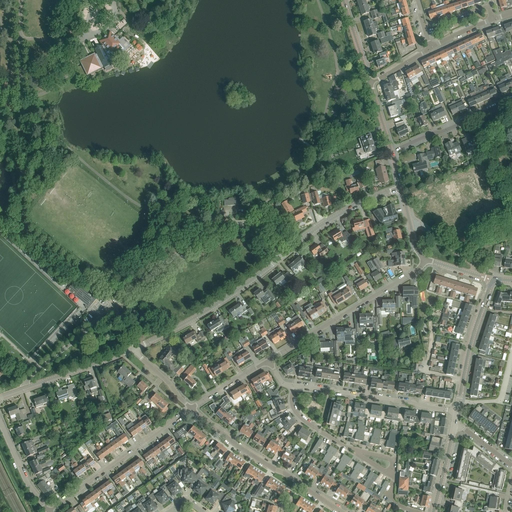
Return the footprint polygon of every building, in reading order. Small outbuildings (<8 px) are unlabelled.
[(358,8),(367,5),(364,0),(356,0),(357,0),(358,4),(357,4),(358,8)] [(445,7),(441,8),(443,15),(450,13),(447,6),(447,4),(446,2),(445,0),(442,0),(444,4),(445,7)] [(459,0),(460,2),(462,9),(468,7),(466,0),(459,0)] [(511,5),(511,0),(504,0),(499,1),(501,8),(507,7),(506,4),(510,3),(511,6),(511,5)] [(405,1),(399,3),(400,6),(401,10),(407,8),(405,1)] [(434,2),(432,2),(433,6),(435,11),(437,17),(443,15),(441,8),(437,10),(436,6),(434,2)] [(460,2),(454,4),(456,11),(462,9),(460,2)] [(454,4),(447,6),(450,13),(456,11),(454,4)] [(369,13),(368,10),(370,9),(369,5),(367,5),(358,8),(358,9),(358,8),(360,13),(361,12),(362,15),(369,13)] [(432,11),(428,13),(430,19),(437,17),(435,11),(433,6),(431,6),(432,11)] [(398,11),(392,13),(392,15),(399,13),(399,14),(402,13),(403,16),(405,16),(409,14),(407,8),(401,10),(398,11)] [(394,30),(410,25),(407,18),(401,20),(402,24),(391,28),(392,30),(394,29),(394,30)] [(377,26),(376,21),(372,22),(371,19),(364,22),(365,25),(364,26),(365,30),(377,26)] [(405,33),(411,31),(410,25),(394,30),(395,32),(401,30),(402,31),(404,30),(405,33)] [(369,37),(376,35),(375,31),(378,30),(377,26),(365,30),(367,34),(368,34),(369,37)] [(504,37),(502,32),(500,27),(493,30),(495,36),(499,34),(501,38),(504,37)] [(490,38),(495,36),(493,30),(486,32),(490,42),(492,41),(490,38)] [(407,40),(413,38),(411,31),(405,33),(407,40)] [(95,53),(79,61),(87,76),(111,64),(110,63),(125,49),(119,43),(121,41),(115,36),(114,37),(110,32),(100,41),(105,47),(104,48),(103,46),(95,50),(97,54),(95,55),(95,53)] [(476,36),(475,37),(481,48),(482,50),(483,53),(486,52),(482,44),(486,42),(485,40),(484,38),(482,34),(476,36)] [(385,37),(380,39),(381,43),(393,40),(392,35),(385,37)] [(475,37),(470,39),(472,45),(475,44),(477,47),(477,46),(477,47),(479,49),(481,48),(475,37)] [(407,40),(407,41),(409,46),(415,44),(413,38),(407,40)] [(470,39),(463,42),(466,48),(472,45),(470,39)] [(376,54),(377,54),(377,53),(381,52),(378,41),(371,44),(374,54),(376,53),(376,54)] [(463,42),(457,45),(460,51),(466,48),(463,42)] [(451,48),(457,59),(459,58),(456,53),(460,51),(457,45),(451,48)] [(451,48),(445,51),(448,57),(452,55),(453,57),(453,58),(453,57),(455,60),(456,62),(458,63),(457,59),(451,48)] [(445,51),(439,53),(442,59),(448,57),(445,51)] [(380,67),(386,65),(385,59),(387,58),(386,52),(379,54),(381,60),(375,61),(377,68),(379,67),(379,68),(380,67)] [(439,53),(433,56),(436,62),(440,60),(441,63),(442,66),(445,65),(443,62),(442,59),(439,53)] [(497,61),(502,59),(503,58),(501,53),(495,56),(497,61)] [(427,59),(430,65),(436,62),(433,56),(427,59)] [(427,59),(421,62),(423,66),(424,68),(427,66),(429,69),(431,72),(433,71),(431,68),(430,66),(430,65),(427,59)] [(504,62),(502,59),(497,61),(495,62),(496,63),(498,67),(505,64),(504,62)] [(490,72),(496,69),(498,68),(498,67),(496,63),(488,67),(490,72)] [(422,72),(420,70),(418,66),(412,69),(417,79),(416,76),(422,72)] [(412,82),(417,79),(412,69),(406,73),(412,82)] [(501,82),(497,84),(499,89),(501,93),(508,90),(502,78),(501,74),(498,75),(500,79),(501,82)] [(505,76),(502,78),(508,90),(511,88),(511,81),(509,82),(507,78),(506,78),(505,76)] [(399,90),(398,85),(396,81),(387,84),(387,85),(383,87),(386,94),(399,90)] [(410,83),(407,84),(411,97),(416,95),(415,93),(413,94),(410,83)] [(487,84),(485,85),(487,89),(491,98),(493,97),(494,96),(495,98),(498,96),(497,95),(498,95),(496,90),(495,89),(494,86),(493,86),(492,85),(490,86),(490,87),(489,88),(487,84)] [(437,87),(443,102),(446,100),(439,86),(437,87)] [(458,86),(455,87),(457,92),(458,91),(460,98),(461,98),(463,97),(458,86)] [(440,103),(443,102),(437,87),(433,90),(434,93),(436,92),(438,96),(437,96),(440,103)] [(484,90),(480,92),(484,101),(491,98),(487,89),(484,91),(484,90)] [(400,101),(398,95),(399,95),(397,91),(399,90),(386,94),(388,102),(394,100),(394,103),(400,101)] [(474,90),(471,91),(473,95),(475,98),(477,104),(479,103),(484,101),(480,92),(476,94),(474,90)] [(475,98),(468,101),(468,103),(470,107),(477,104),(475,98)] [(466,109),(462,101),(462,99),(455,102),(454,101),(459,112),(466,109)] [(393,117),(398,116),(398,117),(403,115),(400,106),(404,105),(403,104),(405,103),(404,100),(400,101),(394,103),(395,106),(388,108),(391,117),(393,117)] [(453,115),(459,112),(454,101),(452,103),(448,105),(453,115)] [(446,116),(444,111),(442,106),(438,107),(439,108),(436,109),(438,116),(440,119),(446,116)] [(438,116),(436,109),(435,109),(435,108),(432,109),(432,110),(429,112),(434,122),(440,119),(438,116)] [(426,119),(425,117),(424,116),(418,119),(417,117),(414,119),(418,128),(428,124),(426,120),(426,119)] [(400,137),(409,133),(404,121),(396,124),(398,130),(397,131),(400,137)] [(477,144),(474,138),(472,133),(466,136),(467,138),(462,140),(467,150),(470,148),(470,147),(477,144)] [(362,149),(357,150),(361,160),(368,158),(367,154),(371,152),(375,151),(370,135),(369,136),(368,134),(364,136),(365,137),(361,138),(364,148),(362,149)] [(463,155),(460,147),(458,142),(452,145),(451,142),(446,145),(450,155),(456,153),(458,158),(463,155)] [(426,161),(441,157),(441,156),(439,147),(431,149),(432,149),(432,151),(427,153),(427,154),(424,154),(418,156),(420,163),(413,165),(416,177),(420,176),(419,172),(423,170),(424,172),(428,171),(426,161)] [(388,181),(385,167),(381,167),(381,168),(380,169),(379,167),(376,170),(379,183),(383,183),(383,182),(384,182),(385,183),(388,181)] [(476,170),(468,173),(470,178),(479,175),(476,170)] [(479,175),(470,178),(472,183),(481,179),(479,175)] [(365,187),(363,182),(361,178),(357,180),(358,184),(354,185),(352,179),(346,180),(347,186),(346,187),(347,192),(350,191),(350,194),(359,192),(358,188),(360,188),(360,189),(365,187)] [(456,179),(448,183),(450,188),(458,184),(456,179)] [(481,179),(472,183),(475,188),(483,184),(481,179)] [(458,184),(450,188),(452,192),(460,189),(458,184)] [(483,184),(475,188),(477,192),(485,189),(483,184)] [(426,190),(420,193),(423,198),(431,194),(429,189),(432,187),(430,185),(425,187),(426,190)] [(460,189),(452,192),(454,197),(462,193),(460,189)] [(319,199),(322,198),(320,190),(317,191),(317,192),(312,193),(315,205),(323,203),(324,207),(331,205),(329,197),(319,199)] [(303,203),(307,202),(310,201),(308,193),(301,195),(303,203)] [(462,193),(454,197),(456,202),(464,198),(462,193)] [(493,200),(488,203),(492,211),(497,209),(498,212),(501,211),(499,205),(496,206),(493,200)] [(304,207),(293,212),(286,201),(281,204),(288,215),(286,215),(289,220),(294,218),(296,221),(304,217),(302,214),(307,212),(304,207)] [(435,202),(426,206),(429,211),(435,208),(436,211),(441,209),(440,206),(437,207),(435,202)] [(488,203),(483,205),(487,214),(492,211),(488,203)] [(378,220),(380,223),(381,224),(382,224),(383,227),(394,224),(393,221),(397,220),(397,219),(398,219),(397,216),(396,216),(395,212),(393,205),(391,206),(391,205),(388,206),(388,207),(378,211),(378,210),(375,211),(375,212),(373,213),(378,220)] [(483,205),(478,207),(482,216),(487,214),(483,205)] [(478,207),(473,210),(475,216),(473,217),(475,222),(478,221),(477,218),(482,216),(478,207)] [(373,235),(370,225),(369,220),(364,221),(364,222),(362,222),(361,219),(353,221),(354,228),(352,228),(353,231),(366,228),(368,237),(373,235)] [(452,219),(447,226),(451,229),(457,222),(452,219)] [(457,222),(451,229),(456,232),(461,225),(457,222)] [(461,225),(456,232),(460,235),(465,228),(461,225)] [(394,241),(397,240),(401,239),(399,230),(392,232),(392,228),(385,230),(386,234),(386,233),(387,239),(393,237),(394,241)] [(465,228),(460,235),(464,238),(469,231),(465,228)] [(355,245),(349,235),(346,231),(343,233),(340,229),(338,230),(338,229),(330,234),(334,241),(339,238),(342,242),(347,240),(351,247),(355,245)] [(483,247),(487,245),(496,241),(494,237),(481,242),(483,247)] [(328,252),(326,249),(322,244),(320,246),(320,247),(319,248),(316,244),(309,249),(310,251),(309,252),(312,256),(318,252),(321,257),(328,252)] [(23,251),(61,287),(64,284),(26,248),(23,251)] [(310,264),(306,259),(303,255),(300,258),(300,257),(288,266),(293,272),(301,265),(302,267),(305,264),(307,267),(310,264)] [(502,256),(499,256),(495,255),(493,266),(501,267),(502,260),(501,260),(502,256)] [(364,273),(362,270),(356,260),(350,264),(352,266),(354,265),(360,275),(364,273)] [(374,260),(371,261),(375,268),(376,270),(380,268),(376,263),(374,260)] [(370,274),(367,276),(370,281),(373,279),(375,282),(382,278),(379,273),(378,271),(377,271),(376,270),(375,268),(371,270),(372,272),(370,274)] [(292,279),(290,276),(287,272),(285,275),(282,277),(280,273),(272,280),(279,288),(286,282),(287,283),(292,279)] [(438,294),(443,278),(435,276),(433,283),(438,285),(436,293),(438,294)] [(368,286),(365,282),(363,277),(354,282),(360,291),(368,286)] [(447,288),(449,280),(443,278),(438,294),(440,294),(442,286),(447,288)] [(452,298),(456,283),(449,280),(447,288),(452,289),(450,297),(452,298)] [(74,283),(68,290),(73,294),(75,296),(85,305),(85,304),(89,307),(89,308),(97,298),(81,285),(76,281),(74,283)] [(461,292),(463,285),(456,283),(452,298),(454,299),(456,291),(461,292)] [(326,298),(322,293),(318,285),(315,286),(317,290),(318,289),(321,293),(319,294),(323,300),(326,298)] [(465,302),(470,287),(463,285),(461,292),(466,294),(463,302),(465,302)] [(352,293),(349,288),(348,286),(345,288),(339,291),(338,290),(344,301),(351,296),(350,294),(352,293)] [(473,298),(473,296),(475,296),(477,289),(470,287),(465,302),(468,303),(469,297),(470,297),(473,298)] [(270,298),(272,301),(275,299),(268,288),(265,291),(263,293),(260,289),(254,294),(258,300),(261,297),(266,303),(269,301),(268,300),(270,298)] [(418,309),(418,306),(417,289),(413,289),(413,288),(403,288),(403,298),(408,298),(408,300),(407,301),(407,303),(411,303),(412,309),(418,309)] [(337,305),(344,301),(338,290),(332,293),(332,292),(328,294),(332,300),(334,299),(337,305)] [(510,302),(511,294),(504,294),(499,292),(495,303),(500,305),(501,301),(510,302)] [(396,304),(394,304),(394,301),(388,301),(388,313),(391,312),(391,311),(394,311),(394,310),(395,310),(395,308),(396,307),(396,308),(400,308),(400,302),(396,302),(396,304)] [(319,303),(313,307),(319,316),(326,312),(324,309),(326,308),(324,305),(322,302),(319,304),(319,303)] [(239,304),(229,311),(232,315),(233,318),(237,315),(236,314),(240,312),(241,314),(243,313),(247,311),(245,308),(242,304),(240,306),(239,304)] [(466,304),(463,310),(470,312),(472,306),(466,304)] [(313,307),(304,312),(308,319),(310,318),(312,320),(319,316),(313,307)] [(462,310),(461,312),(463,313),(462,315),(461,316),(467,318),(469,315),(470,312),(463,310),(462,310)] [(280,327),(282,325),(275,312),(273,314),(275,317),(274,318),(280,327)] [(285,323),(281,317),(281,316),(278,317),(275,312),(282,325),(285,323)] [(374,342),(378,341),(377,323),(372,323),(372,314),(371,314),(371,313),(368,314),(368,315),(365,315),(366,328),(374,328),(374,342)] [(455,318),(455,320),(457,321),(459,322),(465,324),(466,323),(466,322),(467,318),(461,316),(457,314),(457,315),(455,318)] [(497,317),(496,316),(491,315),(489,321),(495,323),(497,317)] [(226,323),(224,320),(221,316),(218,318),(220,320),(214,323),(213,322),(207,325),(211,332),(216,329),(218,333),(229,326),(227,322),(226,323)] [(297,316),(291,319),(297,329),(303,325),(301,321),(297,316)] [(414,318),(402,318),(402,327),(414,322),(414,318)] [(287,323),(285,324),(287,326),(288,329),(291,333),(297,329),(291,319),(287,322),(287,323)] [(492,332),(493,328),(487,326),(485,332),(491,334),(494,335),(495,333),(492,332)] [(286,336),(281,329),(280,327),(278,329),(277,328),(274,331),(280,340),(286,336)] [(351,328),(344,329),(345,340),(345,342),(345,343),(353,342),(353,336),(353,331),(351,331),(351,328)] [(336,331),(336,332),(337,340),(337,342),(345,342),(345,340),(344,329),(343,329),(336,329),(336,331)] [(273,344),(280,340),(274,331),(268,334),(273,344)] [(205,338),(204,336),(202,332),(199,333),(199,335),(197,336),(196,335),(195,332),(185,337),(185,338),(183,339),(186,344),(195,339),(197,343),(205,338)] [(268,347),(264,340),(263,338),(256,342),(262,351),(268,347)] [(395,349),(399,348),(411,345),(409,338),(393,341),(395,349)] [(333,353),(333,348),(333,343),(329,343),(325,343),(325,341),(324,341),(324,339),(319,339),(320,343),(319,343),(319,348),(329,348),(330,353),(333,353)] [(256,355),(262,351),(256,342),(250,346),(256,355)] [(484,355),(487,346),(481,344),(479,350),(480,350),(479,353),(484,355)] [(173,351),(172,349),(169,346),(165,348),(167,350),(159,360),(172,372),(176,367),(174,366),(174,365),(167,360),(173,352),(173,351)] [(251,358),(246,350),(245,349),(243,350),(242,349),(238,351),(244,362),(251,358)] [(238,365),(244,362),(238,351),(232,356),(234,358),(238,365)] [(230,364),(227,360),(226,358),(223,360),(224,362),(222,363),(220,360),(216,362),(218,366),(222,372),(230,368),(228,366),(230,364)] [(176,373),(184,365),(180,364),(174,371),(176,373)] [(296,368),(299,367),(297,365),(293,367),(291,364),(283,369),(287,375),(290,373),(290,374),(290,375),(295,376),(296,369),(296,368)] [(310,379),(311,370),(313,370),(313,365),(306,364),(305,368),(304,378),(310,379)] [(185,366),(184,365),(176,373),(179,375),(184,370),(183,368),(185,366)] [(196,383),(190,377),(196,370),(191,365),(181,377),(185,380),(183,381),(189,386),(192,389),(196,383)] [(123,380),(122,381),(130,388),(134,383),(127,377),(131,373),(123,366),(118,371),(121,374),(119,377),(123,380)] [(216,377),(222,372),(218,366),(215,368),(213,369),(211,367),(208,369),(212,375),(214,374),(216,377)] [(316,366),(315,372),(316,372),(315,377),(321,378),(322,370),(323,369),(323,367),(316,366)] [(304,378),(305,368),(299,368),(299,367),(296,368),(296,369),(295,376),(298,376),(298,377),(304,378)] [(268,373),(266,374),(265,372),(258,377),(262,383),(265,381),(268,380),(269,382),(273,380),(268,373)] [(98,391),(95,382),(93,377),(84,381),(85,386),(84,387),(85,391),(90,389),(92,393),(98,391)] [(258,385),(262,383),(258,377),(251,381),(254,386),(252,387),(254,391),(256,393),(259,391),(256,387),(259,385),(258,385)] [(141,395),(145,391),(148,387),(142,381),(137,386),(142,391),(139,393),(141,395)] [(59,393),(56,393),(59,400),(75,395),(71,385),(67,386),(68,389),(62,391),(61,390),(58,391),(59,393)] [(251,393),(250,390),(247,386),(245,387),(244,385),(237,389),(241,396),(243,399),(247,397),(245,394),(247,393),(248,395),(251,393)] [(238,398),(241,396),(237,389),(230,394),(233,399),(231,400),(233,404),(237,402),(235,400),(238,398)] [(157,405),(162,399),(156,394),(152,398),(150,397),(147,400),(150,403),(152,401),(157,405)] [(48,401),(48,400),(46,396),(34,400),(36,406),(35,406),(36,408),(47,404),(46,402),(48,401)] [(222,419),(227,414),(224,412),(225,412),(222,409),(227,404),(231,402),(227,396),(222,399),(224,402),(218,409),(217,408),(214,403),(209,406),(212,411),(222,419)] [(140,407),(142,406),(146,401),(144,399),(139,404),(138,405),(140,407)] [(169,409),(166,407),(168,405),(162,399),(157,405),(162,410),(158,413),(161,416),(166,411),(167,412),(169,409)] [(279,406),(284,404),(282,400),(278,401),(277,399),(271,401),(272,404),(271,404),(273,409),(275,408),(275,409),(280,407),(279,406)] [(339,411),(340,406),(341,406),(341,402),(336,401),(335,404),(331,403),(330,408),(335,409),(334,410),(339,411)] [(351,407),(350,413),(353,414),(353,412),(359,413),(360,409),(359,409),(360,404),(355,403),(354,407),(351,407)] [(277,417),(278,416),(283,414),(282,412),(286,410),(284,405),(284,404),(279,406),(280,407),(275,409),(275,408),(273,409),(275,414),(271,416),(272,419),(277,417)] [(359,413),(358,417),(366,418),(367,417),(368,409),(365,409),(366,405),(361,404),(360,404),(359,409),(360,409),(359,413)] [(17,406),(8,409),(10,416),(18,414),(19,416),(16,417),(17,421),(24,418),(21,410),(19,411),(17,406)] [(368,409),(367,417),(375,418),(375,416),(376,416),(377,411),(376,411),(376,406),(371,406),(371,410),(368,409)] [(375,416),(375,418),(383,419),(384,412),(382,411),(382,407),(377,407),(377,406),(376,406),(376,411),(377,411),(376,416),(375,416)] [(384,412),(383,419),(392,421),(392,418),(393,414),(392,414),(393,409),(388,408),(387,412),(384,412)] [(392,418),(392,421),(400,422),(400,421),(401,414),(398,414),(399,410),(394,409),(393,409),(392,414),(393,414),(392,418)] [(474,423),(481,414),(475,409),(468,418),(474,423)] [(249,414),(247,418),(251,421),(249,423),(251,424),(254,419),(255,419),(260,415),(261,415),(260,410),(256,413),(252,416),(249,414)] [(401,414),(400,421),(403,421),(404,422),(408,423),(409,421),(410,416),(409,416),(409,411),(409,410),(405,410),(405,411),(404,415),(401,414)] [(234,415),(234,416),(229,411),(227,414),(222,419),(228,425),(232,420),(234,422),(236,419),(235,417),(236,416),(234,415)] [(409,421),(408,423),(409,423),(409,424),(413,424),(414,423),(417,423),(418,417),(415,416),(415,412),(410,412),(410,411),(409,411),(409,416),(410,416),(409,421)] [(418,417),(417,423),(420,423),(420,422),(426,423),(426,419),(425,419),(426,414),(421,413),(421,417),(418,417)] [(146,414),(140,418),(141,419),(143,421),(147,427),(151,423),(151,422),(152,421),(148,415),(146,414)] [(426,414),(425,419),(426,419),(426,423),(431,424),(430,425),(433,426),(434,424),(434,419),(431,419),(432,415),(427,414),(426,414)] [(480,428),(487,419),(481,414),(474,423),(480,428)] [(289,422),(292,419),(289,415),(286,418),(284,416),(279,420),(281,422),(280,423),(284,427),(286,426),(289,423),(289,422)] [(448,419),(442,418),(435,417),(434,423),(434,426),(447,428),(448,419)] [(290,433),(291,432),(295,428),(293,426),(296,423),(292,419),(293,419),(292,419),(289,422),(289,423),(286,426),(289,430),(288,430),(290,433)] [(335,426),(337,420),(332,419),(332,420),(327,419),(326,424),(330,425),(329,428),(334,431),(335,426)] [(486,432),(493,423),(487,419),(480,428),(486,432)] [(116,421),(110,425),(112,428),(118,436),(119,438),(123,444),(128,440),(122,433),(120,434),(114,426),(118,423),(116,421)] [(143,421),(138,425),(142,430),(147,427),(143,421)] [(343,436),(343,437),(347,438),(348,437),(351,438),(352,432),(348,431),(350,422),(349,422),(347,421),(344,432),(343,436)] [(132,422),(130,423),(138,433),(142,430),(138,425),(135,427),(134,425),(132,422)] [(130,423),(126,426),(129,431),(130,433),(133,437),(138,433),(130,423)] [(242,428),(239,432),(244,435),(251,424),(249,423),(249,424),(248,425),(245,424),(244,426),(243,426),(242,428)] [(492,437),(499,428),(493,423),(486,432),(492,437)] [(251,424),(244,435),(249,438),(250,436),(252,438),(254,434),(252,433),(253,432),(250,430),(251,428),(252,429),(254,425),(251,424)] [(352,432),(351,438),(355,439),(354,440),(359,441),(362,425),(358,424),(357,427),(358,427),(358,431),(357,431),(357,430),(355,430),(354,430),(353,430),(352,432)] [(18,437),(23,435),(25,434),(23,430),(27,428),(26,425),(22,427),(15,430),(18,437)] [(195,438),(199,432),(193,427),(191,429),(187,425),(173,434),(178,441),(182,438),(181,436),(185,433),(188,435),(189,434),(191,436),(192,435),(195,438)] [(362,425),(359,441),(363,442),(363,441),(367,442),(368,436),(364,435),(366,426),(362,425)] [(446,436),(447,428),(434,426),(433,435),(435,436),(435,435),(439,436),(439,435),(446,436)] [(303,434),(306,430),(302,428),(299,431),(297,430),(293,435),(296,437),(296,436),(302,439),(304,435),(303,434)] [(368,436),(367,442),(370,442),(370,444),(374,445),(378,429),(375,428),(373,434),(369,433),(368,436)] [(378,429),(374,445),(378,446),(379,445),(382,445),(383,440),(379,439),(381,430),(378,429)] [(313,440),(311,439),(309,437),(311,434),(306,431),(306,430),(303,434),(304,435),(302,439),(306,441),(305,442),(308,444),(307,445),(308,446),(313,440)] [(254,434),(252,438),(254,439),(253,440),(258,443),(263,434),(258,431),(256,434),(256,435),(254,434)] [(263,434),(258,443),(262,446),(265,442),(266,441),(263,439),(268,432),(265,431),(263,434)] [(201,446),(203,445),(206,441),(204,439),(206,437),(199,432),(195,438),(198,440),(197,440),(200,442),(198,444),(201,446)] [(383,440),(382,445),(386,446),(385,447),(390,449),(393,433),(390,432),(388,441),(383,440)] [(393,433),(390,449),(394,450),(394,448),(399,450),(399,444),(395,443),(397,434),(393,433)] [(433,435),(425,433),(424,436),(432,438),(431,442),(444,446),(445,440),(434,438),(435,436),(433,435)] [(171,436),(166,440),(173,450),(175,449),(173,446),(176,444),(175,442),(174,440),(171,436)] [(107,437),(105,438),(107,440),(114,450),(119,447),(115,442),(113,440),(112,438),(109,441),(107,437)] [(268,444),(266,449),(270,452),(276,443),(278,439),(276,437),(274,440),(273,439),(271,442),(270,442),(268,444)] [(119,438),(115,442),(119,447),(123,444),(119,438)] [(323,442),(319,439),(318,440),(319,440),(310,453),(313,455),(318,448),(323,451),(326,445),(322,443),(323,442)] [(34,447),(33,443),(31,440),(22,444),(25,451),(34,447)] [(107,440),(105,442),(107,444),(106,445),(108,447),(106,448),(109,454),(114,450),(107,440)] [(166,440),(161,443),(165,449),(166,449),(167,451),(169,449),(171,451),(173,450),(166,440)] [(442,451),(444,446),(431,442),(429,451),(438,453),(439,450),(442,451)] [(67,454),(72,452),(68,443),(63,445),(67,454)] [(161,443),(157,446),(164,456),(165,455),(164,453),(167,451),(166,449),(165,449),(161,443)] [(213,458),(223,447),(218,443),(214,448),(216,450),(214,453),(213,452),(210,455),(213,458)] [(276,443),(270,452),(275,454),(278,451),(280,452),(282,449),(279,448),(279,447),(280,446),(280,445),(279,445),(276,443)] [(99,446),(98,447),(105,457),(109,454),(106,448),(103,445),(100,447),(99,446)] [(325,462),(334,449),(330,446),(329,447),(326,445),(323,451),(327,453),(322,460),(325,462)] [(157,446),(152,450),(157,455),(158,457),(161,455),(162,458),(164,460),(166,459),(164,456),(157,446)] [(496,469),(499,470),(501,467),(474,446),(473,451),(472,456),(476,459),(475,461),(491,473),(493,469),(496,470),(496,469)] [(37,453),(36,450),(34,447),(25,451),(27,457),(37,453)] [(40,455),(49,450),(48,447),(38,451),(40,455)] [(98,451),(95,453),(97,455),(96,455),(97,456),(100,460),(105,457),(98,447),(96,448),(98,451)] [(223,456),(227,451),(223,447),(213,458),(215,459),(220,454),(223,456)] [(176,454),(179,457),(184,454),(181,448),(178,450),(179,452),(176,454)] [(283,450),(281,453),(283,454),(281,458),(286,461),(290,454),(291,452),(287,449),(285,452),(283,450)] [(290,454),(286,461),(290,464),(293,460),(295,461),(294,461),(295,462),(298,463),(300,459),(306,451),(303,450),(302,449),(300,453),(299,453),(298,452),(297,452),(296,452),(296,453),(295,453),(294,453),(294,454),(293,454),(293,456),(292,456),(290,454)] [(337,459),(340,454),(337,452),(338,451),(334,449),(325,462),(328,464),(333,456),(337,459)] [(473,451),(463,449),(461,455),(472,457),(472,456),(473,451)] [(152,450),(148,453),(152,459),(156,455),(157,455),(152,450)] [(148,453),(143,456),(146,460),(147,462),(149,465),(152,463),(153,464),(155,463),(153,460),(152,459),(148,453)] [(231,462),(235,456),(230,453),(224,463),(222,461),(217,468),(220,470),(223,466),(225,467),(229,461),(231,462)] [(339,471),(347,457),(344,455),(343,456),(340,454),(337,459),(335,461),(339,464),(336,469),(339,471)] [(85,456),(84,457),(84,458),(91,467),(95,464),(93,460),(89,455),(86,458),(85,456)] [(470,464),(472,457),(461,455),(460,461),(470,464)] [(236,466),(240,459),(235,456),(231,462),(230,463),(233,465),(234,464),(236,466)] [(350,467),(353,463),(350,461),(351,460),(347,457),(339,471),(342,473),(346,465),(350,467)] [(33,469),(52,461),(51,458),(45,460),(38,463),(37,460),(30,463),(33,469)] [(84,458),(80,462),(81,463),(86,471),(91,467),(84,458)] [(140,459),(135,462),(139,468),(144,464),(143,463),(140,459)] [(241,470),(245,463),(240,459),(236,466),(239,467),(238,468),(241,470)] [(41,469),(47,466),(48,466),(53,464),(52,461),(33,469),(35,475),(42,472),(41,469)] [(316,466),(314,465),(315,462),(313,461),(311,464),(305,473),(309,476),(314,469),(316,466)] [(469,470),(470,464),(460,461),(459,467),(469,470)] [(135,462),(131,465),(136,473),(139,471),(143,476),(144,475),(140,469),(139,468),(135,462)] [(76,463),(75,464),(82,474),(86,471),(81,463),(78,465),(76,463)] [(360,464),(358,463),(356,464),(353,463),(350,467),(354,470),(351,475),(347,473),(345,475),(346,476),(352,479),(361,466),(360,465),(360,464)] [(75,470),(73,472),(77,477),(82,474),(75,464),(73,465),(75,468),(74,468),(75,470)] [(131,465),(126,469),(133,479),(136,482),(138,481),(133,475),(136,473),(131,465)] [(246,473),(242,478),(245,480),(248,474),(249,473),(251,475),(255,469),(250,466),(247,470),(246,473)] [(320,477),(325,468),(321,466),(318,472),(314,469),(309,476),(314,479),(317,475),(320,477)] [(364,476),(367,471),(364,469),(364,468),(361,466),(352,479),(355,481),(360,474),(364,476)] [(436,477),(437,471),(431,470),(429,469),(429,468),(426,467),(425,470),(428,471),(427,474),(430,475),(436,477)] [(467,476),(469,470),(459,467),(457,473),(467,476)] [(328,474),(327,473),(328,470),(325,468),(320,477),(322,479),(320,483),(325,486),(331,477),(327,475),(328,474)] [(126,469),(121,472),(125,478),(128,476),(129,478),(130,477),(132,480),(133,479),(126,469)] [(178,475),(175,477),(179,482),(181,481),(183,481),(183,482),(184,482),(184,483),(187,483),(187,472),(187,470),(187,469),(183,469),(183,470),(178,470),(178,475)] [(255,469),(251,475),(254,477),(253,478),(256,479),(256,478),(260,472),(255,469)] [(507,472),(499,470),(496,469),(496,470),(495,476),(505,478),(507,472)] [(193,470),(187,470),(187,472),(187,483),(188,483),(191,483),(191,482),(192,482),(192,481),(193,481),(196,482),(200,477),(197,475),(193,472),(193,470)] [(366,488),(374,474),(370,472),(370,473),(367,471),(364,476),(362,479),(366,481),(363,486),(366,488)] [(121,472),(117,475),(124,485),(126,484),(123,480),(125,478),(121,472)] [(254,482),(253,483),(258,486),(261,482),(262,479),(265,475),(260,472),(256,478),(256,479),(255,481),(254,482)] [(399,478),(399,481),(408,482),(409,478),(409,473),(405,472),(404,472),(404,473),(400,472),(399,478)] [(37,485),(48,498),(54,494),(44,481),(50,477),(47,473),(42,478),(44,480),(39,484),(39,483),(39,484),(37,485)] [(219,481),(221,478),(214,473),(212,476),(219,481)] [(465,483),(466,483),(467,476),(457,473),(456,480),(466,482),(465,483)] [(377,485),(380,480),(377,478),(378,477),(374,474),(366,488),(369,490),(373,482),(377,484),(377,485)] [(436,478),(427,476),(427,475),(424,474),(423,476),(423,479),(426,480),(425,481),(428,482),(434,484),(436,478)] [(117,475),(112,479),(115,483),(116,484),(118,483),(123,489),(125,487),(124,485),(117,475)] [(334,487),(336,484),(334,483),(334,482),(332,481),(334,478),(331,476),(331,477),(325,486),(329,489),(332,485),(334,487)] [(504,484),(505,478),(495,476),(493,482),(504,484)] [(173,480),(170,483),(178,494),(181,491),(180,491),(181,491),(177,484),(179,482),(175,477),(172,479),(173,480)] [(198,484),(194,491),(197,494),(205,483),(202,480),(203,479),(200,477),(196,482),(198,484)] [(257,493),(255,497),(257,497),(259,494),(260,496),(262,493),(264,489),(268,491),(270,488),(275,481),(270,478),(267,483),(265,486),(264,488),(261,486),(257,493)] [(433,489),(434,484),(428,482),(425,481),(426,480),(423,479),(421,486),(433,489)] [(389,484),(385,481),(384,482),(380,480),(377,485),(382,488),(377,495),(380,497),(389,484),(389,485),(389,484)] [(113,487),(112,485),(109,481),(104,484),(108,490),(113,487)] [(275,481),(270,488),(273,490),(273,489),(276,491),(280,485),(275,481)] [(398,494),(408,495),(408,482),(399,481),(399,482),(399,488),(398,494)] [(126,484),(124,485),(125,487),(129,492),(134,489),(129,482),(127,483),(131,489),(130,490),(126,484)] [(257,488),(255,491),(257,493),(261,486),(263,484),(261,482),(258,486),(257,488)] [(340,496),(344,489),(346,486),(341,482),(341,484),(339,483),(338,485),(337,484),(335,487),(338,489),(335,493),(340,496)] [(492,488),(502,490),(504,484),(493,482),(492,489),(492,488)] [(166,484),(163,486),(167,491),(169,489),(174,496),(175,495),(175,496),(178,494),(170,483),(167,485),(166,484)] [(205,483),(197,494),(200,496),(200,495),(201,496),(206,489),(208,491),(212,486),(209,484),(208,485),(205,483)] [(104,494),(108,490),(104,484),(100,488),(104,494)] [(496,492),(466,485),(461,484),(460,487),(467,488),(489,493),(495,495),(496,492)] [(280,485),(276,491),(278,492),(278,493),(280,495),(285,488),(280,485)] [(161,489),(158,491),(166,503),(166,502),(168,500),(169,499),(164,493),(167,491),(163,486),(160,488),(161,489)] [(210,493),(206,499),(207,500),(206,500),(209,502),(209,503),(217,491),(214,489),(215,488),(212,486),(208,491),(210,493)] [(432,494),(433,489),(421,486),(420,490),(423,490),(423,491),(426,492),(432,494)] [(465,493),(467,488),(460,487),(460,490),(454,488),(453,490),(452,493),(452,494),(462,496),(463,493),(465,493)] [(99,497),(104,494),(100,488),(95,491),(99,497)] [(350,496),(351,494),(349,492),(344,489),(340,496),(345,498),(347,495),(350,496)] [(99,497),(95,491),(91,494),(95,500),(98,498),(101,502),(104,507),(106,506),(100,498),(99,497)] [(154,492),(151,495),(155,500),(157,498),(162,505),(162,504),(163,504),(166,503),(158,491),(154,494),(154,492)] [(217,491),(209,503),(212,504),(213,504),(218,498),(220,500),(223,496),(224,494),(221,492),(220,494),(217,491)] [(495,498),(495,495),(489,493),(488,498),(490,500),(490,503),(501,505),(501,504),(501,501),(500,501),(501,498),(495,498)] [(95,500),(91,494),(86,498),(90,504),(90,503),(91,505),(96,511),(93,507),(95,506),(93,504),(96,502),(95,500)] [(355,505),(359,498),(355,495),(355,496),(352,494),(350,497),(353,498),(350,502),(355,505)] [(461,499),(462,496),(452,494),(451,495),(451,498),(452,498),(451,500),(457,501),(456,504),(463,506),(464,501),(461,499)] [(149,498),(145,500),(154,511),(156,509),(157,508),(152,502),(155,500),(151,495),(148,497),(149,498)] [(223,509),(234,505),(232,501),(231,499),(226,495),(222,501),(224,503),(224,504),(223,504),(223,505),(222,505),(223,509)] [(143,497),(137,501),(139,503),(142,509),(145,507),(148,511),(152,511),(153,511),(154,511),(145,500),(143,497)] [(86,507),(90,504),(86,498),(81,501),(86,507)] [(301,507),(305,501),(300,498),(296,505),(298,507),(299,506),(301,507)] [(365,506),(366,503),(364,502),(364,501),(359,498),(355,505),(360,508),(362,504),(365,506)] [(415,499),(415,502),(417,503),(421,504),(420,506),(428,508),(430,503),(415,499)] [(306,511),(310,504),(305,501),(301,507),(304,509),(303,510),(306,511)] [(136,507),(133,509),(135,511),(141,511),(140,511),(142,509),(139,503),(136,505),(136,507)] [(262,503),(262,506),(265,507),(264,510),(267,511),(270,511),(275,511),(277,508),(272,506),(268,505),(262,503)] [(501,505),(490,503),(490,506),(487,506),(486,511),(489,511),(492,511),(493,509),(499,510),(499,508),(500,508),(501,505)]
